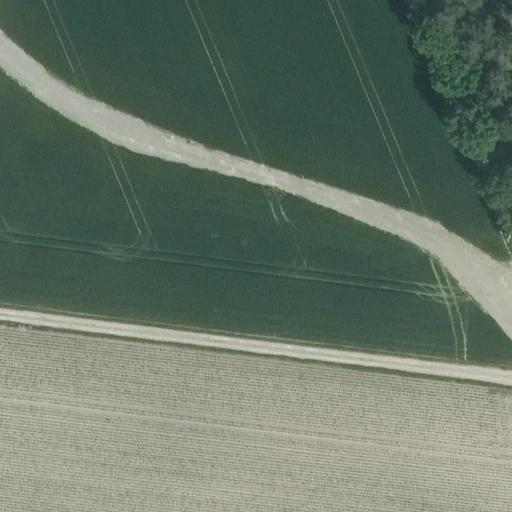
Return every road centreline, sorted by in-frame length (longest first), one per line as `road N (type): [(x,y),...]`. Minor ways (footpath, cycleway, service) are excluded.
road 1 (track): [(0,314),(511,375)]
road 2 (track): [(410,0),(511,251)]
